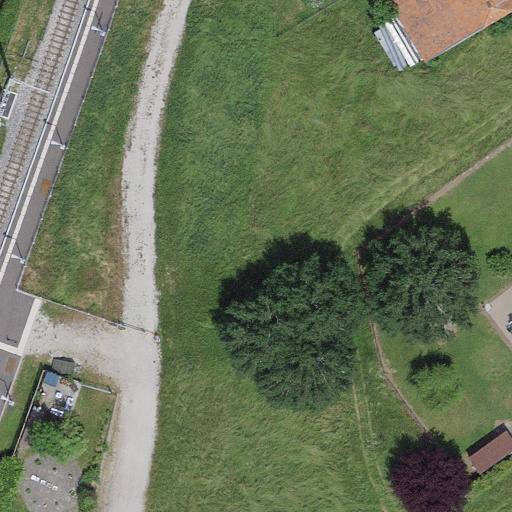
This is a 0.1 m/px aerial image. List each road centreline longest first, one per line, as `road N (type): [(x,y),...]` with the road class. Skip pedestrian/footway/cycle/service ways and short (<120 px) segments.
road 1 (track): [(137,356),(147,104),(177,0)]
road 2 (residential): [(116,511),(137,356)]
